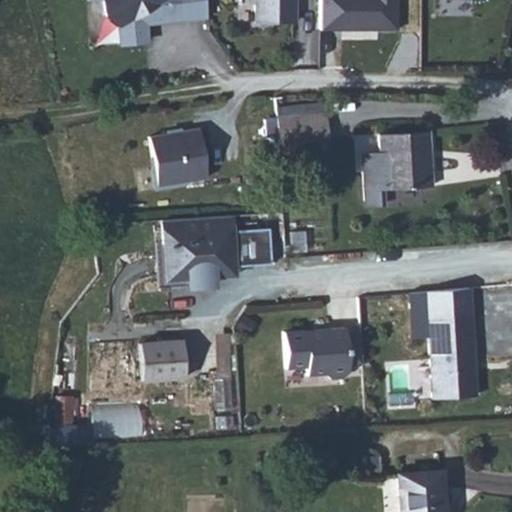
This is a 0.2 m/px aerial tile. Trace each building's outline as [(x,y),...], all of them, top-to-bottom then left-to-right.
[(205,17),(203,0),(100,0),(102,12),(116,24),(122,22),(124,45),(146,43),(144,23),(141,17),(149,13),(154,22),(170,20),(170,15),(176,15),(176,20),(205,17)] [(253,0),(254,22),(293,22),(293,0),(253,0)] [(317,0),(317,30),(397,31),(397,0),(317,0)] [(274,107),(275,116),(325,113),(324,103),(274,107)] [(325,113),(275,116),(276,136),(276,143),(327,140),(325,113)] [(276,136),(275,116),(264,117),(266,137),(276,136)] [(155,186),(205,178),(196,128),(147,136),(155,186)] [(427,131),(377,134),(378,152),(380,189),(430,186),(427,131)] [(380,189),(378,152),(364,152),(360,156),(363,201),(367,205),(381,204),(380,189)] [(228,215),(160,219),(161,242),(172,242),(174,278),(206,277),(206,276),(222,275),(222,262),(230,261),(231,266),(268,263),(266,228),(229,231),(228,215)] [(469,313),(425,316),(431,398),(474,395),(469,313)] [(360,363),(359,331),(344,332),(343,328),(313,329),(313,332),(304,332),(303,330),(281,331),(284,368),(304,367),(305,375),(324,373),(329,378),(342,377),(346,372),(346,364),(360,363)] [(211,332),(214,375),(230,374),(227,331),(211,332)] [(183,377),(180,340),(137,343),(140,380),(183,377)] [(230,409),(228,378),(212,380),(214,410),(230,409)] [(70,425),(71,399),(58,398),(58,425),(70,425)] [(87,405),(88,438),(139,436),(138,403),(87,405)] [(231,427),(230,415),(214,416),(215,428),(231,427)] [(441,511),(438,472),(396,474),(398,511),(441,511)]
